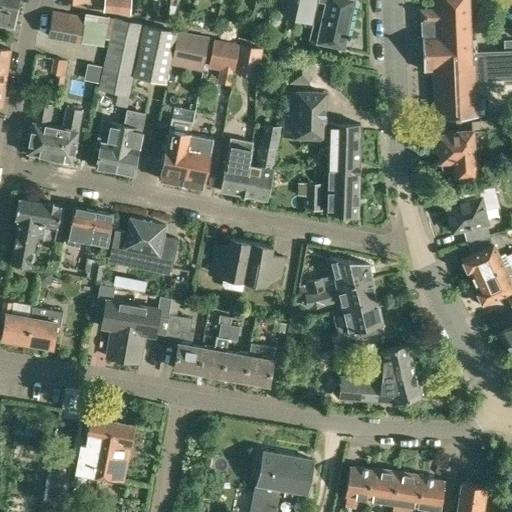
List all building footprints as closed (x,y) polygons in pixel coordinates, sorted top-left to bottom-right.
[(0,0),(0,25),(13,28),(17,0),(0,0)] [(129,11),(129,0),(105,0),(105,9),(129,11)] [(291,0),(288,14),(290,15),(290,13),(310,18),(309,21),(311,21),(315,0),(291,0)] [(315,42),(316,42),(344,48),(355,0),(320,0),(325,1),(315,42)] [(477,78),(511,76),(511,37),(505,37),(505,51),(471,52),(469,24),(468,0),(433,0),(434,1),(435,1),(436,11),(425,11),(425,20),(422,20),(424,70),(433,69),(435,117),(479,116),(477,78)] [(53,10),(49,34),(103,45),(108,17),(79,11),(79,15),(53,10)] [(187,11),(179,10),(176,24),(184,25),(187,11)] [(126,95),(142,23),(113,17),(98,89),(126,95)] [(176,30),(144,24),(133,76),(166,83),(166,82),(176,30)] [(186,66),(192,34),(177,31),(171,63),(186,66)] [(231,84),(233,70),(239,43),(214,39),(209,65),(221,68),(219,82),(231,84)] [(239,43),(233,70),(256,74),(261,47),(239,43)] [(0,65),(7,67),(10,49),(0,46),(0,65)] [(56,81),(64,83),(68,60),(53,57),(51,72),(57,73),(56,81)] [(287,59),(286,85),(308,86),(309,60),(287,59)] [(97,83),(100,67),(90,64),(86,81),(97,83)] [(178,111),(195,115),(201,87),(184,83),(178,111)] [(324,140),(326,91),(285,90),(283,135),(307,136),(307,139),(324,140)] [(27,152),(51,157),(57,125),(49,124),(53,104),(37,101),(27,152)] [(124,124),(115,169),(134,172),(138,147),(132,146),(136,126),(142,127),(145,112),(126,108),(123,124),(124,124)] [(57,125),(51,157),(72,161),(80,114),(67,111),(64,127),(57,125)] [(493,128),(493,130),(511,128),(511,116),(492,118),(493,128)] [(171,117),(159,177),(181,182),(187,152),(186,151),(189,130),(191,131),(193,122),(171,117)] [(96,141),(100,142),(96,165),(115,169),(124,124),(123,124),(110,121),(111,121),(100,119),(96,141)] [(279,125),(264,122),(256,164),(247,162),(241,193),(265,197),(271,167),(279,125)] [(329,140),(328,167),(359,168),(359,162),(360,132),(360,123),(329,122),(329,140)] [(488,144),(487,129),(471,130),(458,131),(458,133),(439,134),(440,159),(441,159),(442,170),(456,169),(456,176),(474,174),(472,144),(488,144)] [(191,131),(187,152),(181,182),(203,186),(212,135),(191,131)] [(219,189),(241,193),(247,162),(240,161),(243,146),(228,143),(225,158),(219,189)] [(359,168),(328,167),(327,189),(358,190),(359,168)] [(322,195),(323,184),(298,183),(298,194),(305,195),(322,195)] [(453,194),(455,202),(446,204),(449,215),(446,218),(447,224),(452,227),(452,230),(462,228),(486,222),(487,222),(483,209),(499,205),(496,193),(494,185),(453,194)] [(358,207),(358,190),(327,189),(327,209),(357,216),(358,207)] [(322,209),(322,195),(305,195),(305,206),(322,209)] [(54,239),(61,205),(18,197),(14,217),(18,218),(10,262),(29,266),(35,235),(54,239)] [(74,206),(68,236),(67,243),(78,245),(79,238),(89,240),(95,210),(74,206)] [(95,210),(89,240),(106,243),(106,244),(115,246),(121,215),(112,214),(112,213),(95,210)] [(130,216),(123,245),(133,247),(131,260),(147,264),(150,251),(159,253),(165,223),(130,216)] [(462,228),(465,241),(489,234),(486,222),(462,228)] [(470,253),(493,243),(489,234),(465,241),(470,253)] [(222,275),(223,275),(222,283),(224,287),(241,290),(244,279),(243,279),(251,241),(229,237),(227,244),(214,242),(210,265),(223,268),(222,275)] [(293,239),(288,255),(303,259),(307,244),(293,239)] [(243,279),(244,279),(264,283),(266,276),(279,279),(284,255),(271,253),(272,245),(251,241),(243,279)] [(470,271),(474,281),(511,261),(511,251),(500,258),(493,243),(470,253),(461,257),(468,272),(470,271)] [(333,276),(336,285),(371,277),(368,263),(328,255),(333,276)] [(101,278),(103,264),(93,262),(94,259),(86,257),(84,270),(92,272),(91,276),(101,278)] [(511,261),(474,281),(477,288),(475,288),(482,303),(511,289),(511,284),(507,274),(511,271),(511,261)] [(50,279),(51,271),(41,269),(38,281),(44,282),(50,279)] [(322,289),(308,292),(300,294),(302,303),(322,297),(324,304),(339,300),(341,308),(377,299),(371,277),(336,285),(322,289)] [(308,292),(322,289),(320,280),(306,283),(308,292)] [(104,317),(102,325),(113,327),(108,355),(124,358),(133,303),(112,300),(115,286),(99,283),(94,315),(104,317)] [(157,315),(168,317),(171,297),(159,295),(157,307),(133,303),(124,358),(140,360),(144,332),(154,334),(157,315)] [(189,331),(191,317),(176,315),(179,299),(171,297),(168,317),(165,334),(179,336),(174,367),(198,371),(202,345),(191,343),(193,331),(189,331)] [(332,314),(337,333),(331,335),(335,349),(363,342),(362,335),(384,329),(377,299),(341,308),(342,311),(332,314)] [(5,316),(2,337),(26,341),(30,316),(10,312),(11,303),(3,300),(1,315),(5,316)] [(30,316),(26,341),(52,346),(55,325),(60,326),(62,310),(32,305),(30,316)] [(299,320),(288,318),(285,341),(286,341),(284,353),(292,354),(293,342),(296,342),(299,320)] [(286,322),(273,320),(271,329),(284,331),(286,322)] [(202,345),(198,371),(221,375),(225,349),(227,338),(229,324),(220,322),(218,337),(216,336),(215,344),(205,342),(204,346),(202,345)] [(229,324),(227,338),(237,340),(239,326),(229,324)] [(511,324),(499,331),(511,351),(511,350),(511,324)] [(249,353),(244,379),(268,383),(271,365),(275,345),(250,341),(248,353),(249,353)] [(330,391),(339,399),(395,402),(420,396),(407,342),(382,348),(382,350),(370,353),(368,378),(340,375),(330,391)] [(225,349),(221,375),(244,379),(249,353),(248,353),(225,349)] [(81,443),(75,470),(73,483),(90,486),(93,474),(92,473),(97,446),(102,447),(104,437),(106,437),(109,421),(90,417),(85,443),(81,443)] [(92,473),(93,474),(122,479),(133,425),(109,421),(106,437),(104,437),(102,447),(97,446),(92,473)] [(263,449),(257,483),(255,483),(249,511),(274,511),(279,488),(281,488),(284,489),(283,495),(292,496),(293,490),(306,493),(312,458),(288,453),(263,449)] [(357,496),(368,498),(372,468),(349,465),(345,494),(347,494),(345,505),(356,507),(357,496)] [(59,504),(66,468),(52,466),(45,502),(59,504)] [(372,466),(372,468),(368,498),(392,501),(393,501),(398,470),(372,466)] [(393,501),(392,501),(391,511),(393,511),(416,511),(423,476),(423,474),(398,470),(393,501)] [(423,476),(416,511),(439,511),(444,479),(423,476)] [(461,481),(456,511),(482,511),(487,486),(461,481)]
